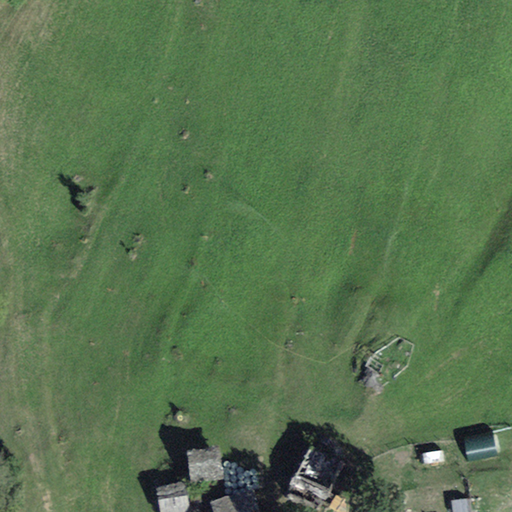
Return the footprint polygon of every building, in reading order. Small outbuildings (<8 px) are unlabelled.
[(468,456),(496,453),(494,431),(465,434),(468,456)] [(346,463),(301,445),(286,482),(332,500),(346,463)] [(217,449),(187,452),(190,487),(221,484),(217,449)] [(189,511),(184,482),(154,487),(158,511),(189,511)] [(260,511),(253,491),(211,504),(213,511),(260,511)]
